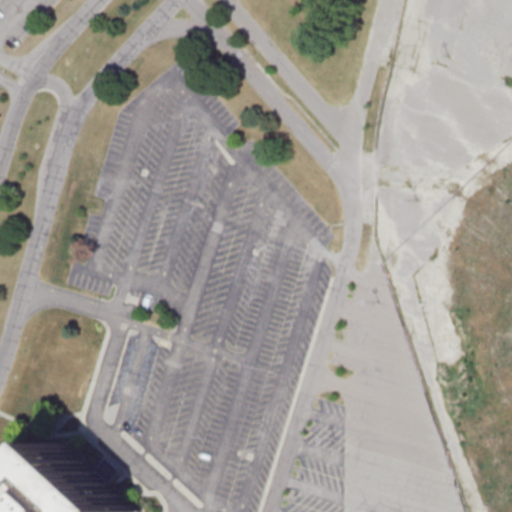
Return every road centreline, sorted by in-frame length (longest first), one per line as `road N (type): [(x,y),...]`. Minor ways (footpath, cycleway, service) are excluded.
road 1 (residential): [(0,385),(78,110),(178,0)]
road 2 (residential): [(103,0),(31,85),(0,169)]
road 3 (residential): [(41,233),(43,169),(68,91),(57,80),(31,85)]
